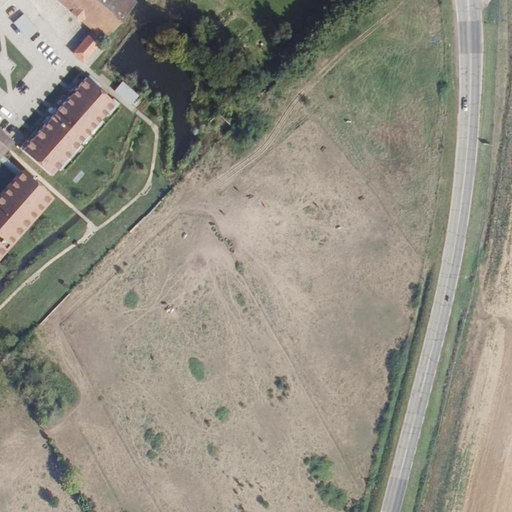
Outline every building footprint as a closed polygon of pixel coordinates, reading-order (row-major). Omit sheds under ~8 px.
[(83,62),(126,13),(111,0),(58,0),(90,28),(91,32),(72,52),(83,62)] [(136,2),(134,0),(111,0),(126,13),(136,2)] [(22,14),(12,23),(27,40),(37,30),(22,14)] [(53,178),(83,142),(117,105),(86,77),(22,150),(26,155),(53,178)] [(120,82),(112,92),(130,106),(138,96),(120,82)] [(0,160),(15,144),(0,132),(0,160)] [(0,260),(52,201),(21,173),(0,196),(0,260)]
